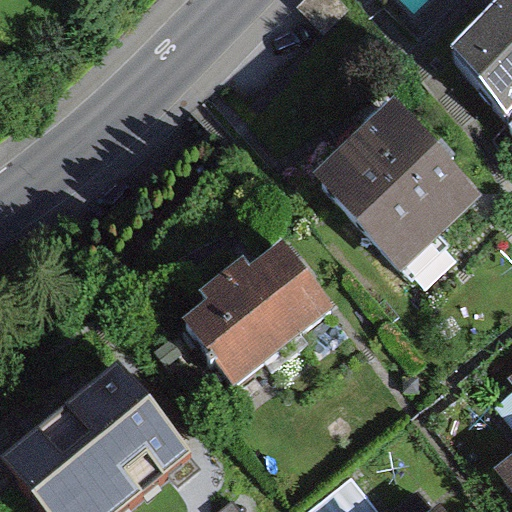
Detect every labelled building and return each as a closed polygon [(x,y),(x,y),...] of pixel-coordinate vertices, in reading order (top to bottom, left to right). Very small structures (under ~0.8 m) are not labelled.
[(393,0),(416,20),(434,0),(393,0)] [(511,0),(495,0),(431,71),(511,144),(511,0)] [(401,110),(310,197),(398,288),(489,201),(401,110)] [(171,333),(225,403),(329,323),(275,253),(171,333)] [(2,466),(39,511),(126,511),(191,460),(119,372),(2,466)] [(511,461),(490,478),(511,507),(511,382),(508,385),(511,390),(511,461)]
